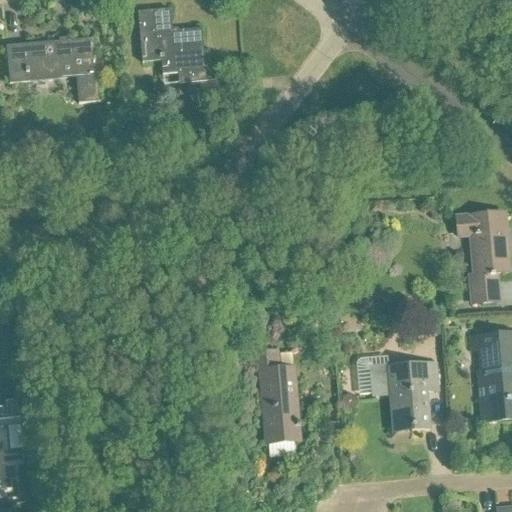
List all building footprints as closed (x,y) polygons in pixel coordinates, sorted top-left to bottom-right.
[(179,87),(188,86),(190,99),(219,96),(218,82),(206,83),(201,32),(172,34),(170,12),(138,15),(142,66),(161,64),(163,78),(178,76),(179,87)] [(75,80),(78,107),(99,105),(94,42),(6,49),(9,88),(30,86),(30,84),(75,80)] [(503,216),(456,220),(457,239),(471,238),(474,277),(469,278),(472,306),(497,304),(495,276),(508,275),(503,216)] [(403,298),(392,318),(405,325),(411,314),(408,312),(412,304),(403,298)] [(415,323),(415,339),(441,338),(441,323),(415,323)] [(67,330),(69,352),(80,351),(77,329),(67,330)] [(483,372),(478,373),(480,389),(479,389),(482,425),(511,422),(511,334),(471,339),(472,353),(481,352),(483,372)] [(294,443),(299,443),(293,370),(280,371),(279,353),(251,355),(252,375),(260,374),(263,411),(264,411),(267,446),(268,445),(269,458),(295,456),(294,443)] [(372,371),(374,397),(389,396),(393,431),(411,429),(411,434),(430,432),(426,394),(438,393),(436,366),(372,371)] [(0,422),(20,421),(18,402),(4,403),(5,410),(0,410),(0,422)]
